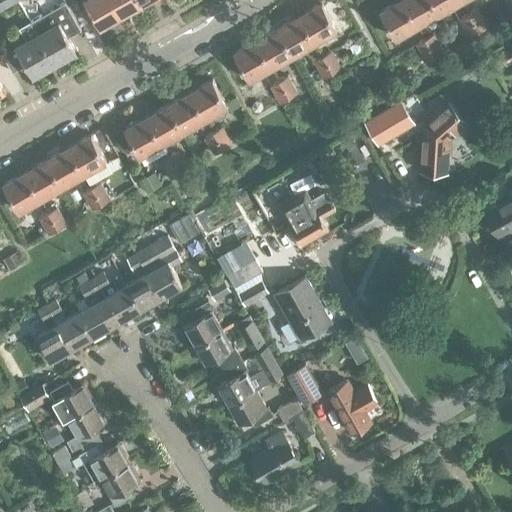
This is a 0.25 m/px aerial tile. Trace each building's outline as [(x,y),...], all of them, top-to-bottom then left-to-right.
[(0,0),(0,10),(12,3),(10,0),(0,0)] [(76,0),(89,20),(94,17),(100,28),(121,16),(111,0),(76,0)] [(111,0),(121,16),(141,4),(138,0),(111,0)] [(418,26),(403,0),(395,0),(379,9),(396,38),(418,26)] [(432,0),(403,0),(418,26),(440,13),(432,0)] [(432,0),(440,13),(462,0),(461,0),(432,0)] [(36,31),(54,62),(76,50),(68,36),(82,29),(65,1),(30,20),(36,31)] [(300,13),(316,42),(338,29),(322,1),(300,13)] [(469,13),(474,22),(482,16),(477,8),(469,13)] [(300,13),(278,25),(294,54),(316,42),(300,13)] [(474,22),(469,13),(460,18),(465,27),(474,22)] [(488,25),(482,16),(474,22),(479,30),(488,25)] [(25,37),(14,43),(16,46),(1,55),(11,72),(26,63),(33,75),(54,62),(36,31),(30,20),(19,27),(25,37)] [(479,30),(474,22),(465,27),(470,35),(479,30)] [(256,38),(272,67),(294,54),(278,25),(256,38)] [(433,33),(425,38),(430,46),(439,41),(433,33)] [(250,80),(272,67),(256,38),(235,50),(250,80)] [(416,42),(421,51),(430,46),(425,38),(416,42)] [(439,41),(430,46),(435,55),(444,50),(439,41)] [(511,58),(511,45),(503,51),(509,61),(511,58)] [(430,46),(421,51),(426,60),(435,55),(430,46)] [(328,63),(336,58),(331,50),(323,55),(328,63)] [(328,63),(323,55),(314,60),(319,68),(328,63)] [(336,58),(328,63),(332,72),(341,67),(336,58)] [(328,63),(319,68),(324,77),(332,72),(328,63)] [(287,74),(279,79),(284,88),(293,83),(287,74)] [(190,89),(206,118),(229,106),(212,77),(190,89)] [(284,88),(279,79),(270,84),(275,93),(284,88)] [(357,80),(344,86),(350,99),(363,92),(357,80)] [(298,92),(293,83),(284,88),(289,97),(298,92)] [(284,88),(275,93),(281,102),(289,97),(284,88)] [(190,89),(168,102),(184,131),(206,118),(190,89)] [(447,171),(449,155),(452,155),(454,138),(459,133),(457,130),(467,121),(449,99),(443,105),(442,104),(434,111),(436,114),(424,125),(421,169),(447,171)] [(145,115),(162,144),(184,131),(168,102),(145,115)] [(405,105),(370,124),(382,145),(417,126),(405,105)] [(140,156),(162,144),(145,115),(123,127),(140,156)] [(222,126),(213,131),(218,139),(227,134),(222,126)] [(218,139),(213,131),(204,136),(209,144),(218,139)] [(91,132),(69,145),(85,173),(107,161),(91,132)] [(227,134),(218,139),(223,148),(232,143),(227,134)] [(218,139),(209,144),(214,153),(223,148),(218,139)] [(47,157),(63,186),(85,173),(69,145),(47,157)] [(178,151),(169,156),(174,164),(183,159),(178,151)] [(174,164),(169,156),(161,161),(166,169),(174,164)] [(47,157),(25,170),(41,198),(63,186),(47,157)] [(183,159),(174,164),(179,173),(188,168),(183,159)] [(174,164),(166,169),(171,178),(179,173),(174,164)] [(41,198),(25,170),(2,182),(19,211),(41,198)] [(154,171),(140,179),(147,192),(161,184),(154,171)] [(100,181),(92,186),(97,195),(105,190),(100,181)] [(83,191),(88,200),(97,195),(92,186),(83,191)] [(511,186),(506,190),(510,198),(485,212),(497,233),(511,224),(511,186)] [(328,227),(322,217),(335,209),(325,191),(311,199),(306,189),(278,205),(300,243),(328,227)] [(105,190),(97,195),(101,204),(110,199),(105,190)] [(97,195),(88,200),(93,209),(101,204),(97,195)] [(57,206),(48,211),(53,220),(62,215),(57,206)] [(108,210),(94,215),(104,240),(118,234),(108,210)] [(39,216),(44,225),(53,220),(48,211),(39,216)] [(189,212),(169,223),(180,242),(199,231),(189,212)] [(62,215),(53,220),(58,228),(67,223),(62,215)] [(53,220),(44,225),(49,233),(58,228),(53,220)] [(136,252),(161,296),(182,284),(172,264),(182,258),(168,233),(136,252)] [(262,269),(248,243),(220,259),(239,291),(238,292),(245,304),(269,291),(262,278),(257,281),(253,274),(262,269)] [(18,249),(3,258),(9,269),(25,261),(18,249)] [(125,282),(140,308),(161,296),(136,252),(127,257),(137,275),(125,282)] [(101,289),(111,283),(104,270),(94,276),(101,289)] [(306,274),(274,292),(300,337),(331,319),(306,274)] [(231,289),(224,277),(208,287),(215,299),(231,289)] [(87,297),(97,291),(89,278),(79,284),(87,297)] [(125,282),(104,295),(118,320),(140,308),(125,282)] [(56,297),(47,303),(54,316),(63,310),(56,297)] [(78,310),(93,335),(114,323),(100,297),(78,310)] [(199,315),(195,318),(183,325),(194,344),(223,328),(211,308),(214,307),(209,299),(195,307),(199,315)] [(37,308),(45,321),(54,316),(47,303),(37,308)] [(57,322),(72,347),(93,335),(78,310),(57,322)] [(248,312),(234,320),(250,348),(263,340),(265,339),(249,312),(248,312)] [(72,347),(57,322),(36,334),(50,359),(72,347)] [(223,328),(194,344),(205,364),(221,354),(226,362),(240,354),(235,345),(233,346),(223,328)] [(229,367),(233,375),(217,384),(228,404),(283,372),(268,345),(255,353),(263,367),(250,375),(246,369),(248,368),(243,358),(229,367)] [(321,393),(305,365),(287,375),(303,403),(321,393)] [(327,390),(335,404),(351,432),(371,420),(364,408),(378,400),(368,383),(354,391),(347,379),(327,390)] [(56,398),(66,417),(95,400),(84,381),(68,390),(63,382),(49,390),(54,399),(56,398)] [(42,383),(21,395),(27,406),(48,394),(42,383)] [(257,388),(228,404),(239,424),(255,414),(260,422),(274,414),(269,406),(268,407),(257,388)] [(10,391),(1,396),(6,406),(15,402),(10,391)] [(302,409),(296,397),(277,408),(283,420),(302,409)] [(94,437),(90,429),(106,420),(95,400),(66,417),(77,435),(67,440),(73,450),(94,437)] [(303,410),(293,416),(304,436),(315,430),(303,410)] [(59,420),(48,424),(54,441),(65,437),(59,420)] [(263,483),(300,462),(282,429),(266,439),(270,446),(249,458),(263,483)] [(118,440),(103,449),(101,450),(97,442),(79,452),(79,453),(72,457),(71,454),(58,461),(64,472),(83,461),(94,480),(129,460),(118,440)] [(52,450),(58,461),(71,454),(65,443),(52,450)] [(124,489),(125,488),(140,480),(129,460),(94,480),(95,481),(101,477),(112,495),(111,497),(116,505),(129,497),(124,489)] [(114,511),(109,502),(92,511),(114,511)]
